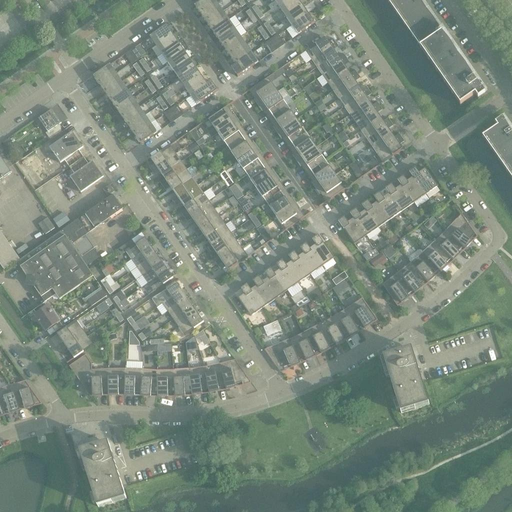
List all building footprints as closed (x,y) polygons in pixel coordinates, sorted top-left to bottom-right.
[(203,0),(195,6),(201,15),(218,3),(215,0),(203,0)] [(276,0),(275,1),(281,9),(294,0),(276,0)] [(298,0),(294,0),(281,9),(286,18),(303,6),(298,0)] [(478,76),(475,72),(470,64),(467,67),(458,56),(451,44),(442,33),(435,21),(426,10),(420,0),(387,0),(389,2),(388,2),(389,3),(390,3),(397,13),(396,13),(397,14),(398,14),(405,24),(404,25),(405,26),(406,25),(413,36),(412,36),(413,37),(414,37),(421,47),(420,47),(421,49),(421,48),(428,58),(428,59),(429,60),(436,70),(437,71),(444,81),(445,83),(445,82),(452,92),(452,93),(453,94),(460,104),(460,105),(462,104),(463,103),(466,101),(475,95),(478,99),(485,93),(474,78),(478,76)] [(218,3),(201,15),(207,23),(223,12),(218,3)] [(303,6),(286,18),(292,26),(309,14),(303,6)] [(223,12),(207,23),(213,32),(229,20),(223,12)] [(309,14),(292,26),(298,35),(315,23),(309,14)] [(229,20),(213,32),(218,40),(235,29),(229,20)] [(150,37),(156,46),(173,35),(167,26),(150,37)] [(235,29),(218,40),(224,49),(241,37),(235,29)] [(173,35),(156,46),(162,55),(179,43),(173,35)] [(278,35),(273,38),(280,48),(285,44),(278,35)] [(241,37),(224,49),(230,57),(247,45),(241,37)] [(306,51),(312,60),(336,43),(333,39),(329,43),(326,39),(326,38),(306,51)] [(266,44),(272,53),(277,50),(271,40),(266,44)] [(179,43),(162,55),(168,63),(185,51),(179,43)] [(336,43),(312,60),(317,68),(337,54),(334,50),(339,47),(336,43)] [(247,45),(230,57),(236,65),(253,54),(247,45)] [(135,48),(130,51),(137,61),(142,57),(135,48)] [(137,61),(130,51),(125,55),(132,64),(137,61)] [(185,51),(168,63),(174,71),(190,60),(185,51)] [(236,65),(231,68),(238,77),(259,63),(253,54),(236,65)] [(337,54),(317,68),(323,76),(347,59),(344,54),(344,55),(340,58),(337,54)] [(347,59),(323,76),(328,83),(348,70),(345,66),(350,63),(347,59)] [(190,60),(174,71),(180,80),(196,68),(190,60)] [(94,77),(100,85),(117,74),(110,65),(94,77)] [(282,68),(285,72),(289,79),(294,75),(287,65),(282,68)] [(196,68),(180,80),(185,88),(202,76),(196,68)] [(348,70),(328,83),(334,91),(358,74),(355,70),(355,71),(351,74),(348,70)] [(117,74),(100,85),(106,94),(122,82),(117,74)] [(358,74),(334,91),(339,99),(359,86),(356,82),(361,78),(361,79),(358,74)] [(202,76),(185,88),(191,96),(208,85),(208,84),(202,76)] [(254,100),(258,106),(278,92),(268,78),(242,96),(243,96),(250,92),(255,100),(254,100)] [(208,85),(191,96),(197,105),(218,91),(212,81),(208,84),(208,85)] [(122,82),(106,94),(111,102),(128,91),(122,82)] [(359,86),(339,99),(345,107),(369,90),(366,86),(366,87),(361,90),(359,86)] [(369,90),(345,107),(350,115),(370,102),(367,98),(372,94),(372,95),(372,94),(369,90)] [(128,91),(111,102),(117,111),(134,99),(128,91)] [(278,92),(258,106),(262,112),(263,112),(263,111),(269,119),(287,106),(278,92)] [(134,99),(117,111),(123,119),(140,107),(134,99)] [(320,101),(315,104),(320,112),(326,109),(320,101)] [(209,119),(219,133),(238,120),(234,114),(233,115),(228,107),(235,102),(234,102),(209,119)] [(370,102),(350,115),(356,123),(380,106),(377,102),(372,106),(370,102)] [(177,105),(172,109),(179,118),(184,115),(177,105)] [(287,106),(269,119),(274,127),(274,128),(274,127),(273,128),(277,134),(297,120),(287,106)] [(380,106),(356,123),(361,131),(381,117),(378,113),(383,110),(380,106)] [(140,107),(123,119),(129,127),(146,116),(140,107)] [(46,133),(50,140),(51,140),(62,132),(58,126),(61,123),(52,110),(39,119),(48,132),(46,133)] [(164,114),(165,115),(171,123),(176,120),(170,110),(164,114)] [(146,116),(129,127),(135,136),(151,124),(146,116)] [(381,117),(361,131),(367,139),(391,122),(388,118),(383,122),(381,117)] [(511,133),(503,118),(495,123),(498,127),(486,135),(485,136),(484,136),(483,137),(484,139),(484,138),(491,148),(491,149),(491,150),(492,150),(499,160),(498,160),(499,161),(500,161),(507,171),(506,171),(507,173),(508,172),(511,178),(511,133)] [(238,120),(219,133),(228,147),(247,134),(241,126),(242,126),(243,126),(238,120)] [(297,120),(277,134),(282,140),(282,139),(288,147),(307,134),(297,120)] [(391,122),(367,139),(372,147),(392,133),(389,129),(394,126),(391,122)] [(151,124),(135,136),(141,144),(158,133),(151,124)] [(337,125),(332,128),(336,134),(341,131),(337,125)] [(189,133),(195,141),(196,143),(202,139),(195,129),(189,133)] [(61,164),(65,161),(70,168),(84,158),(79,151),(83,148),(72,132),(50,148),(61,164)] [(343,133),(338,136),(342,143),(347,140),(343,133)] [(392,133),(372,147),(378,155),(402,137),(399,133),(399,134),(395,137),(392,133)] [(247,134),(228,147),(238,161),(258,147),(253,141),(253,142),(247,134)] [(307,134),(288,147),(294,155),(293,155),(292,155),(297,161),(316,148),(307,134)] [(402,137),(378,155),(384,163),(403,149),(403,148),(403,149),(400,145),(405,142),(402,137)] [(195,144),(191,147),(194,153),(199,149),(195,144)] [(149,167),(152,171),(176,154),(171,146),(151,159),(151,160),(154,164),(150,167),(149,167)] [(258,147),(238,161),(247,175),(266,162),(261,154),(261,153),(261,154),(262,153),(258,147)] [(316,148),(297,161),(301,167),(301,166),(307,174),(326,161),(316,148)] [(176,154),(152,171),(155,175),(160,171),(162,175),(182,162),(176,154)] [(0,181),(12,173),(0,155),(0,181)] [(358,157),(353,160),(355,162),(358,166),(363,163),(358,157)] [(84,158),(70,168),(71,170),(74,175),(71,178),(70,178),(81,193),(104,178),(93,162),(89,165),(84,158)] [(326,161),(307,174),(313,182),(312,183),(312,182),(311,183),(316,189),(335,175),(326,161)] [(182,162),(162,175),(165,180),(161,183),(160,183),(163,187),(187,170),(182,162)] [(266,162),(247,175),(257,189),(277,175),(273,169),(272,169),(272,170),(266,162)] [(355,162),(350,166),(359,180),(365,176),(362,172),(359,168),(358,166),(355,162)] [(410,172),(413,177),(414,177),(426,195),(438,186),(426,168),(419,173),(416,168),(410,172)] [(71,170),(65,174),(69,179),(70,178),(71,178),(74,175),(71,170)] [(187,170),(163,187),(166,191),(166,190),(171,187),(173,191),(193,178),(187,170)] [(277,175),(257,189),(267,203),(285,190),(280,182),(280,181),(281,182),(281,181),(277,175)] [(335,175),(316,189),(320,195),(320,194),(321,194),(326,202),(319,206),(320,207),(345,189),(335,175)] [(398,180),(401,185),(402,185),(414,203),(426,195),(414,177),(413,177),(407,181),(404,176),(398,180)] [(193,178),(173,191),(176,195),(171,199),(171,198),(171,199),(174,203),(198,186),(193,178)] [(230,179),(225,183),(228,188),(234,184),(230,179)] [(386,188),(390,194),(390,193),(402,212),(414,203),(402,185),(401,185),(396,189),(392,184),(386,188)] [(110,185),(103,190),(108,197),(115,192),(110,185)] [(198,186),(174,203),(177,207),(177,206),(182,203),(184,207),(204,193),(198,186)] [(228,188),(225,191),(229,197),(233,195),(228,188)] [(285,190),(267,203),(276,216),(296,203),(292,197),(291,197),(292,197),(291,198),(285,190)] [(241,192),(235,196),(238,200),(244,196),(241,192)] [(374,197),(378,202),(390,220),(402,212),(390,193),(390,194),(384,198),(380,192),(374,197)] [(204,193),(184,207),(187,211),(182,214),(185,218),(209,201),(204,193)] [(113,196),(63,231),(72,245),(81,258),(97,247),(88,234),(96,228),(96,229),(110,219),(112,221),(124,213),(123,210),(113,196)] [(244,198),(239,202),(248,215),(253,211),(244,198)] [(209,201),(185,218),(188,223),(188,222),(193,219),(195,223),(215,209),(209,201)] [(362,205),(366,210),(379,228),(390,220),(378,202),(372,206),(368,201),(362,205)] [(296,203),(276,216),(286,231),(312,213),(311,212),(304,217),(299,209),(300,209),(296,203)] [(215,209),(195,223),(198,227),(193,230),(196,234),(220,217),(215,209)] [(350,213),(354,218),(367,236),(379,228),(366,210),(360,214),(356,209),(350,213)] [(457,219),(446,231),(466,249),(478,237),(462,214),(457,219)] [(220,217),(196,234),(199,238),(204,235),(206,239),(226,225),(220,217)] [(354,218),(348,222),(344,217),(338,221),(344,230),(354,245),(367,236),(354,218)] [(432,217),(429,221),(433,225),(437,222),(432,217)] [(250,221),(245,225),(249,231),(255,228),(250,221)] [(226,225),(206,239),(209,243),(204,246),(207,250),(231,233),(226,225)] [(0,230),(0,263),(4,270),(20,259),(0,230)] [(265,230),(260,234),(267,244),(272,240),(265,230)] [(33,286),(44,302),(45,302),(56,295),(60,300),(93,276),(62,231),(17,262),(29,280),(28,285),(33,286)] [(446,231),(435,242),(454,261),(466,249),(446,231)] [(231,233),(207,250),(210,254),(215,250),(217,254),(237,241),(231,233)] [(316,245),(310,249),(323,267),(335,258),(324,243),(324,244),(318,235),(312,239),(316,245)] [(395,236),(389,240),(392,245),(398,241),(395,236)] [(126,252),(132,260),(149,248),(151,247),(152,247),(148,242),(148,243),(146,244),(144,240),(144,239),(136,245),(132,240),(117,250),(121,256),(126,252)] [(237,241),(217,254),(220,259),(215,262),(218,266),(242,249),(237,241)] [(435,242),(423,252),(441,272),(454,261),(435,242)] [(304,253),(298,257),(311,275),(323,267),(310,249),(307,243),(301,248),(304,253)] [(149,248),(132,260),(137,268),(155,256),(156,255),(157,255),(154,250),(153,251),(154,251),(152,252),(149,248)] [(242,249),(218,266),(221,270),(221,269),(226,266),(228,270),(228,271),(248,257),(242,249)] [(292,261),(287,265),(286,265),(299,283),(311,275),(298,257),(295,252),(289,256),(292,261)] [(423,252),(411,263),(429,283),(441,272),(423,252)] [(368,253),(363,256),(367,262),(372,259),(368,253)] [(155,256),(137,268),(143,276),(160,264),(162,263),(163,263),(159,258),(159,259),(157,260),(155,256)] [(376,257),(370,262),(374,268),(380,263),(376,257)] [(281,269),(275,273),(274,274),(287,292),(299,283),(286,265),(287,265),(283,260),(277,264),(281,269)] [(411,263),(399,272),(416,294),(429,283),(411,263)] [(160,264),(143,276),(148,284),(166,272),(167,271),(168,271),(168,270),(165,266),(164,266),(165,267),(163,268),(160,264)] [(269,278),(263,282),(275,300),(287,292),(274,274),(275,273),(271,268),(265,272),(269,278)] [(166,272),(148,284),(154,291),(151,293),(152,294),(177,276),(177,275),(173,278),(170,274),(168,276),(166,272)] [(416,294),(399,272),(386,282),(382,285),(398,307),(402,304),(416,294)] [(257,286),(251,290),(263,308),(275,300),(263,282),(259,276),(253,281),(257,286)] [(338,277),(332,281),(336,286),(342,283),(338,277)] [(157,296),(162,304),(180,292),(177,288),(179,287),(177,283),(180,280),(154,297),(155,298),(157,296)] [(251,290),(247,285),(241,289),(245,294),(238,299),(251,317),(263,308),(251,290)] [(338,286),(333,289),(338,296),(342,293),(338,286)] [(318,288),(312,292),(316,297),(321,293),(318,288)] [(88,300),(92,307),(107,296),(103,290),(88,300)] [(180,292),(162,304),(168,312),(185,300),(182,296),(184,295),(185,295),(182,290),(181,290),(181,291),(180,292)] [(185,300),(168,312),(173,320),(191,308),(191,307),(188,304),(190,302),(190,303),(190,302),(187,298),(185,300)] [(359,301),(345,310),(359,333),(374,323),(378,320),(363,298),(359,301)] [(48,306),(35,315),(46,331),(59,322),(48,306)] [(191,308),(173,320),(179,328),(196,316),(196,315),(193,312),(195,310),(195,311),(196,310),(193,306),(192,306),(191,307),(191,308)] [(301,309),(296,312),(298,318),(304,315),(301,309)] [(345,310),(332,318),(346,341),(359,333),(345,310)] [(136,314),(131,317),(135,323),(140,320),(136,314)] [(196,316),(179,328),(184,335),(182,337),(182,338),(202,324),(202,323),(199,319),(201,318),(201,319),(201,318),(198,314),(196,315),(196,316)] [(332,318),(318,326),(330,350),(346,341),(332,318)] [(64,343),(65,341),(83,329),(77,321),(80,320),(79,319),(59,333),(60,334),(62,337),(61,339),(61,338),(60,339),(63,343),(64,343)] [(271,325),(265,328),(268,334),(274,331),(276,334),(282,331),(278,322),(271,325)] [(318,326),(304,333),(315,357),(330,350),(318,326)] [(65,341),(68,345),(66,346),(69,351),(69,350),(71,349),(88,337),(83,329),(65,341)] [(304,333),(290,340),(300,364),(315,357),(304,333)] [(71,349),(73,353),(72,354),(71,354),(74,358),(67,363),(67,364),(96,344),(96,343),(93,345),(88,337),(71,349)] [(300,364),(290,340),(274,346),(265,350),(280,373),(285,371),(300,364)] [(412,349),(384,357),(401,413),(401,414),(430,405),(429,405),(430,405),(412,349)] [(109,396),(109,369),(92,370),(92,363),(86,355),(69,366),(91,397),(93,397),(109,396)] [(236,360),(220,364),(227,390),(243,386),(252,383),(236,360)] [(220,364),(205,367),(210,393),(227,390),(220,364)] [(205,367),(189,369),(193,396),(210,394),(210,393),(205,367)] [(126,369),(109,369),(109,396),(126,396),(126,369)] [(126,369),(126,396),(141,396),(142,396),(144,370),(126,369)] [(189,369),(174,370),(176,397),(193,396),(189,369)] [(144,370),(142,396),(151,397),(159,398),(158,371),(144,370)] [(174,370),(158,371),(159,398),(175,397),(176,397),(174,370)] [(25,381),(9,386),(18,411),(34,407),(41,405),(25,381)] [(9,386),(0,388),(0,409),(3,416),(18,411),(9,386)] [(109,442),(81,451),(98,507),(98,508),(127,499),(127,498),(109,442)]
